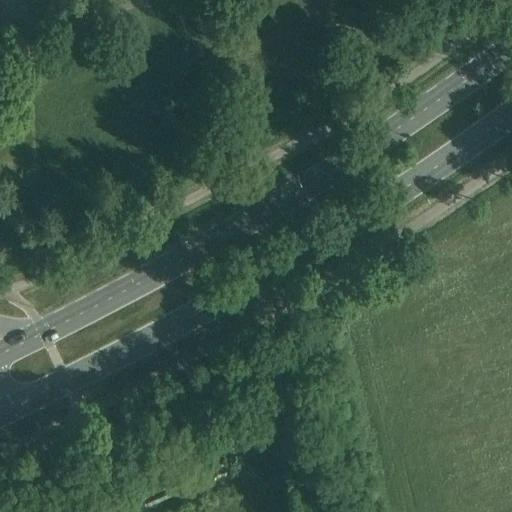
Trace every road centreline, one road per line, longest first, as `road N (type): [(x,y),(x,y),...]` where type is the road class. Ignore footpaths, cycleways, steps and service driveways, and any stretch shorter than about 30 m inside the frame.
road 1 (secondary): [(511,41),(278,205),(0,354)]
road 2 (secondary): [(0,417),(298,256),(511,113)]
